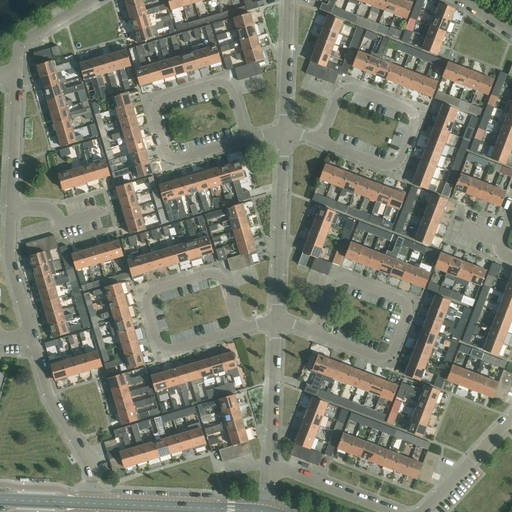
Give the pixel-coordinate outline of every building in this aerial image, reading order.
[(168,0),(172,10),(183,6),(181,0),(168,0)] [(193,0),(181,0),(183,6),(185,13),(191,12),(189,5),(195,3),(193,0)] [(323,3),(320,10),(332,14),(334,7),(336,0),(329,0),(328,5),(323,3)] [(375,0),(373,6),(384,10),(388,0),(375,0)] [(388,0),(384,10),(396,14),(401,0),(388,0)] [(402,0),(401,0),(396,14),(407,19),(413,4),(402,0)] [(417,0),(415,5),(415,7),(421,10),(425,0),(417,0)] [(434,2),(432,6),(439,9),(436,16),(451,21),(455,10),(441,4),(434,2)] [(145,3),(128,8),(132,19),(148,15),(150,15),(168,9),(167,4),(149,10),(147,10),(145,4),(145,3)] [(246,6),(245,6),(247,11),(250,10),(259,8),(258,3),(252,4),(246,6)] [(245,6),(234,10),(235,15),(247,11),(245,6)] [(334,7),(332,14),(343,18),(345,12),(334,7)] [(415,7),(410,18),(417,21),(421,10),(415,7)] [(234,10),(223,13),(224,18),(235,15),(234,10)] [(345,12),(343,18),(354,23),(357,16),(345,12)] [(223,13),(211,16),(213,21),(224,18),(223,13)] [(251,14),(233,19),(234,24),(236,24),(238,30),(254,25),(251,14)] [(148,15),(132,19),(135,31),(171,20),(170,15),(150,21),(148,15)] [(211,16),(200,20),(201,25),(213,21),(211,16)] [(328,16),(324,28),(339,34),(344,22),(328,16)] [(357,16),(354,23),(365,27),(368,20),(357,16)] [(436,16),(432,27),(446,32),(451,21),(436,16)] [(410,18),(406,29),(413,32),(417,21),(410,18)] [(171,20),(135,31),(138,43),(157,38),(156,37),(159,36),(157,30),(173,25),(171,21),(172,21),(171,20)] [(200,20),(188,23),(190,28),(201,25),(200,20)] [(368,20),(365,27),(376,31),(379,25),(368,20)] [(223,21),(213,24),(215,30),(225,27),(223,21)] [(188,23),(176,26),(178,32),(190,28),(188,23)] [(211,25),(205,27),(211,47),(205,49),(210,66),(222,62),(216,44),(211,25)] [(238,30),(236,31),(237,36),(239,35),(241,42),(257,37),(254,25),(238,30)] [(379,25),(376,31),(387,36),(390,29),(379,25)] [(426,25),(422,35),(428,37),(428,38),(442,43),(446,32),(432,27),(431,28),(426,25)] [(357,27),(353,39),(360,42),(364,30),(357,27)] [(199,28),(194,30),(196,39),(202,38),(199,28)] [(324,28),(320,39),(335,45),(339,34),(324,28)] [(390,29),(387,36),(399,40),(401,33),(390,29)] [(406,29),(401,41),(408,44),(413,32),(406,29)] [(367,31),(364,37),(376,42),(378,35),(367,31)] [(188,32),(182,33),(185,43),(191,41),(188,32)] [(226,33),(217,36),(218,41),(228,38),(226,33)] [(176,35),(170,37),(173,46),(174,46),(176,56),(177,57),(171,59),(175,75),(187,72),(182,56),(182,54),(179,45),(176,35)] [(239,42),(220,47),(222,53),(241,47),(242,47),(244,52),(244,53),(261,48),(257,37),(241,42),(239,42)] [(370,57),(365,71),(376,75),(382,61),(381,61),(387,46),(390,40),(384,37),(381,44),(378,54),(372,52),(370,56),(370,57)] [(165,38),(159,40),(162,50),(165,59),(165,61),(159,62),(164,79),(175,75),(171,59),(170,57),(167,48),(165,38)] [(428,38),(423,49),(438,55),(442,43),(428,38)] [(320,39),(315,50),(330,56),(335,45),(320,39)] [(353,39),(348,50),(355,53),(360,42),(353,39)] [(390,40),(387,46),(398,51),(401,44),(390,40)] [(153,42),(147,44),(150,53),(156,52),(153,42)] [(200,51),(194,53),(198,69),(210,66),(205,49),(205,48),(205,47),(203,43),(198,45),(200,49),(200,51)] [(401,44),(398,51),(410,55),(412,48),(401,44)] [(54,47),(52,47),(55,58),(62,56),(59,45),(54,47)] [(142,67),(136,69),(140,85),(142,85),(142,86),(143,87),(148,86),(148,85),(148,83),(152,82),(147,66),(141,45),(136,47),(142,67)] [(51,48),(46,49),(49,61),(55,60),(51,48)] [(244,52),(236,55),(237,60),(246,58),(248,65),(252,64),(258,62),(259,64),(264,63),(264,60),(261,48),(244,53),(244,52)] [(412,48),(410,55),(421,59),(423,53),(412,48)] [(46,49),(40,51),(43,63),(49,61),(46,49)] [(126,49),(115,53),(119,69),(120,71),(125,90),(131,89),(125,69),(125,68),(131,66),(132,66),(127,49),(126,49)] [(311,61),(311,62),(317,64),(322,66),(328,68),(333,70),(339,73),(340,73),(342,67),(335,64),(328,62),(330,56),(315,50),(311,61)] [(348,50),(344,61),(345,61),(344,61),(351,64),(355,53),(348,50)] [(40,51),(34,53),(38,65),(43,63),(40,51)] [(189,54),(182,56),(187,72),(198,69),(194,53),(193,51),(188,52),(189,54)] [(359,52),(353,67),(365,71),(370,57),(370,56),(359,52)] [(115,53),(103,56),(108,72),(108,74),(114,94),(119,92),(113,73),(113,71),(119,69),(115,53)] [(423,53),(421,59),(432,64),(435,57),(423,53)] [(103,56),(92,59),(102,97),(108,96),(102,76),(101,74),(108,72),(103,56)] [(230,57),(224,59),(224,61),(227,71),(234,69),(230,57)] [(435,57),(432,64),(443,68),(446,61),(435,57)] [(92,59),(80,63),(86,84),(91,82),(92,83),(95,93),(94,96),(92,97),(93,100),(97,99),(102,97),(92,59)] [(43,63),(38,65),(41,77),(57,73),(61,72),(78,67),(76,62),(70,64),(70,63),(55,68),(55,67),(57,66),(55,60),(49,61),(43,63)] [(154,64),(147,66),(152,82),(164,79),(159,62),(159,61),(153,62),(154,64)] [(342,67),(340,73),(347,75),(350,66),(351,64),(344,61),(342,67)] [(382,61),(376,75),(387,80),(393,65),(382,61)] [(258,62),(252,64),(256,76),(262,75),(259,64),(258,62)] [(311,62),(306,74),(312,76),(317,64),(311,62)] [(449,63),(443,78),(454,82),(460,67),(449,63)] [(248,65),(246,65),(250,78),(256,76),(252,64),(248,65)] [(317,64),(312,76),(318,78),(322,66),(317,64)] [(246,65),(241,67),(244,80),(250,78),(246,65)] [(393,65),(387,80),(398,84),(404,70),(393,65)] [(322,66),(318,78),(323,80),(328,68),(322,66)] [(80,72),(78,67),(68,70),(69,75),(80,72)] [(241,67),(234,69),(238,81),(244,80),(241,67)] [(460,67),(454,82),(465,87),(471,71),(460,67)] [(328,68),(323,80),(329,82),(333,70),(328,68)] [(333,70),(329,82),(335,85),(339,73),(333,70)] [(404,70),(398,84),(410,88),(415,74),(404,70)] [(471,71),(465,87),(477,91),(482,76),(471,71)] [(40,79),(41,84),(42,84),(43,84),(44,88),(60,83),(64,82),(66,81),(65,77),(63,78),(61,72),(57,73),(41,77),(40,78),(40,79)] [(497,81),(496,83),(503,86),(507,74),(500,72),(497,81)] [(415,74),(410,88),(421,93),(426,78),(415,74)] [(482,76),(477,91),(488,95),(494,80),(482,76)] [(426,78),(421,93),(432,97),(438,83),(426,78)] [(60,83),(44,88),(48,99),(63,95),(77,91),(85,89),(83,84),(68,89),(65,87),(64,82),(60,83)] [(496,83),(491,94),(498,97),(503,86),(496,83)] [(129,92),(113,96),(116,108),(132,104),(129,92)] [(437,92),(435,98),(446,103),(449,96),(437,92)] [(491,94),(487,105),(494,108),(498,97),(491,94)] [(63,95),(48,99),(51,111),(68,106),(73,105),(71,99),(67,101),(65,95),(63,95)] [(449,96),(446,103),(457,107),(460,100),(449,96)] [(460,100),(457,107),(469,111),(471,104),(460,100)] [(68,106),(51,111),(55,124),(70,119),(84,115),(92,113),(90,108),(88,101),(83,102),(81,103),(83,109),(69,113),(68,113),(70,112),(68,106)] [(97,102),(92,103),(95,114),(100,113),(97,102)] [(132,104),(116,108),(120,119),(120,120),(135,115),(132,104)] [(471,104),(469,111),(480,116),(483,109),(471,104)] [(443,105),(439,116),(454,122),(458,111),(443,105)] [(487,105),(483,116),(490,119),(494,108),(487,105)] [(100,113),(95,114),(98,126),(104,124),(100,113)] [(120,120),(116,121),(117,125),(121,124),(123,131),(139,127),(135,115),(120,120)] [(439,116),(434,128),(450,133),(454,122),(439,116)] [(472,116),(468,128),(474,130),(479,119),(472,116)] [(483,116),(478,128),(485,130),(490,119),(483,116)] [(70,119),(55,124),(58,134),(73,129),(70,119)] [(95,124),(90,125),(93,138),(98,136),(95,124)] [(104,124),(98,126),(102,137),(107,136),(104,124)] [(511,127),(504,125),(500,136),(511,140),(511,127)] [(123,132),(112,135),(114,140),(125,137),(126,143),(142,138),(139,127),(123,131),(123,132)] [(434,128),(430,139),(445,145),(450,133),(434,128)] [(468,128),(463,139),(470,141),(474,130),(468,128)] [(478,128),(474,139),(481,142),(485,130),(478,128)] [(57,134),(56,135),(57,140),(58,140),(60,140),(61,146),(83,139),(82,134),(75,136),(73,129),(58,134),(57,134)] [(495,135),(494,139),(498,140),(495,147),(511,153),(511,149),(511,140),(500,136),(495,135)] [(107,136),(102,137),(105,149),(110,147),(107,136)] [(142,138),(126,143),(130,154),(145,150),(142,138)] [(430,139),(426,150),(441,156),(445,145),(430,139)] [(463,139),(459,150),(466,152),(470,141),(463,139)] [(474,139),(470,151),(477,153),(481,142),(474,139)] [(88,164),(82,166),(86,182),(98,179),(93,163),(93,161),(90,149),(89,149),(87,142),(82,144),(84,150),(88,164)] [(110,147),(105,149),(108,160),(114,159),(110,147)] [(495,147),(491,159),(506,165),(511,153),(495,147)] [(114,159),(108,160),(110,166),(129,161),(130,166),(148,161),(145,150),(130,154),(128,154),(128,156),(114,159)] [(426,150),(422,161),(437,167),(441,156),(426,150)] [(459,150),(455,161),(462,164),(466,152),(459,150)] [(469,153),(466,160),(478,165),(481,158),(469,153)] [(481,158),(478,165),(489,169),(492,162),(481,158)] [(93,161),(93,163),(98,179),(109,175),(105,159),(99,161),(99,159),(93,161)] [(232,164),(227,165),(232,181),(233,181),(233,183),(237,195),(239,202),(252,198),(249,191),(243,193),(239,179),(244,178),(244,176),(245,176),(244,172),(242,172),(239,161),(238,162),(237,161),(236,160),(232,161),(231,162),(232,164)] [(130,167),(112,172),(114,178),(129,173),(131,174),(132,179),(136,177),(152,173),(154,172),(152,166),(151,166),(150,166),(148,161),(130,166),(130,167)] [(422,161),(417,172),(432,178),(437,167),(422,161)] [(455,161),(451,172),(457,175),(462,164),(455,161)] [(492,162),(489,169),(500,173),(503,167),(492,162)] [(327,164),(321,180),(332,184),(338,169),(327,164)] [(227,165),(216,168),(221,186),(226,185),(228,184),(227,183),(232,181),(227,165)] [(82,166),(70,169),(75,185),(86,182),(82,166)] [(503,167),(500,173),(511,178),(511,176),(511,170),(505,167),(503,167)] [(216,168),(204,172),(209,188),(210,187),(211,189),(215,188),(221,186),(216,168)] [(59,173),(63,188),(75,185),(70,169),(65,171),(65,169),(59,171),(59,173)] [(338,169),(332,184),(343,188),(349,173),(338,169)] [(197,174),(193,175),(197,191),(198,193),(199,193),(205,212),(210,211),(204,189),(209,188),(204,172),(203,172),(203,171),(202,170),(197,171),(197,172),(197,174)] [(417,172),(413,184),(428,189),(435,192),(437,187),(430,185),(432,178),(417,172)] [(451,172),(446,183),(453,186),(457,175),(451,172)] [(185,177),(181,178),(186,194),(186,196),(192,195),(192,193),(197,191),(193,175),(192,175),(191,174),(190,173),(186,174),(185,176),(185,177)] [(343,188),(341,195),(344,196),(346,195),(347,191),(353,193),(353,192),(355,193),(360,178),(349,173),(343,188)] [(461,174),(455,190),(467,194),(473,179),(461,174)] [(153,176),(148,178),(152,190),(157,189),(153,176)] [(181,178),(170,181),(175,200),(176,199),(179,209),(182,219),(187,217),(184,208),(181,196),(186,194),(181,178)] [(360,178),(355,193),(366,197),(372,182),(360,178)] [(473,179),(467,194),(478,198),(484,183),(473,179)] [(170,201),(175,200),(170,181),(158,185),(163,203),(164,203),(167,213),(170,222),(176,221),(173,211),(170,201)] [(372,182),(366,197),(377,201),(383,186),(372,182)] [(132,183),(116,188),(120,200),(135,195),(132,183)] [(446,183),(442,195),(448,198),(453,186),(446,183)] [(484,183),(478,198),(489,203),(495,187),(484,183)] [(377,201),(372,212),(377,214),(381,203),(387,205),(388,206),(394,191),(383,186),(377,201)] [(412,186),(407,198),(414,200),(418,189),(412,186)] [(495,187),(489,203),(501,207),(506,192),(495,187)] [(157,189),(152,190),(155,202),(161,200),(157,189)] [(387,205),(384,215),(389,217),(393,207),(400,210),(405,195),(406,193),(400,191),(399,191),(399,192),(394,191),(388,206),(387,205)] [(230,194),(225,196),(228,205),(233,204),(230,194)] [(315,194),(312,201),(322,204),(324,205),(327,198),(315,194)] [(135,195),(120,200),(123,211),(138,207),(137,201),(138,201),(137,196),(135,196),(135,195)] [(433,195),(429,206),(444,212),(448,201),(448,200),(433,195)] [(219,197),(213,199),(216,209),(222,207),(219,197)] [(327,198),(324,205),(335,209),(338,202),(327,198)] [(407,198),(403,209),(410,212),(414,200),(407,198)] [(161,200),(155,202),(159,213),(164,212),(161,200)] [(338,202),(335,209),(347,214),(349,207),(338,202)] [(196,204),(190,206),(193,216),(199,214),(196,204)] [(213,213),(205,215),(207,220),(215,218),(229,213),(231,220),(246,216),(243,204),(227,209),(213,213)] [(429,206),(424,217),(439,223),(444,212),(429,206)] [(138,207),(123,211),(126,223),(142,218),(138,207)] [(319,207),(317,213),(318,214),(317,219),(332,225),(335,226),(338,217),(348,221),(350,218),(336,213),(321,207),(321,208),(319,207)] [(349,207),(347,214),(358,218),(360,211),(349,207)] [(403,209),(399,220),(405,223),(410,212),(403,209)] [(360,211),(358,218),(369,222),(372,215),(360,211)] [(164,212),(159,213),(162,225),(167,223),(164,212)] [(372,215),(369,222),(380,227),(383,220),(372,215)] [(203,216),(197,217),(200,227),(206,225),(203,216)] [(231,220),(223,222),(224,228),(232,226),(234,232),(250,227),(246,216),(231,220)] [(424,217),(420,228),(435,234),(439,223),(424,217)] [(142,218),(126,223),(129,234),(145,230),(143,224),(145,224),(144,219),(142,219),(142,218)] [(348,221),(345,230),(352,233),(357,221),(350,218),(348,221)] [(191,219),(186,220),(191,240),(192,241),(186,243),(191,260),(191,261),(192,261),(197,260),(198,259),(198,257),(202,256),(197,240),(197,238),(191,219)] [(317,219),(312,230),(327,236),(332,225),(317,219)] [(383,220),(380,227),(391,231),(394,224),(383,220)] [(399,220),(394,232),(401,235),(405,223),(399,220)] [(180,222),(174,224),(178,236),(183,234),(180,222)] [(359,222),(357,229),(369,233),(371,226),(359,222)] [(168,226),(163,227),(166,237),(171,235),(168,226)] [(371,226),(369,233),(380,238),(383,231),(371,226)] [(234,232),(229,233),(230,239),(236,237),(237,243),(253,239),(250,227),(234,232)] [(420,228),(416,240),(431,246),(435,234),(420,228)] [(157,229),(151,231),(154,241),(160,239),(157,229)] [(312,230),(308,241),(323,247),(327,236),(312,230)] [(345,230),(341,241),(348,244),(352,233),(345,230)] [(203,238),(197,240),(202,256),(213,253),(208,235),(207,231),(202,232),(203,236),(203,238)] [(383,231),(380,238),(391,242),(394,235),(383,231)] [(145,232),(140,234),(143,244),(148,242),(145,232)] [(178,241),(173,242),(174,245),(174,247),(179,263),(191,260),(186,243),(185,241),(183,234),(178,236),(179,239),(178,241)] [(54,236),(48,237),(52,250),(58,248),(54,236)] [(134,236),(128,238),(131,247),(137,246),(134,236)] [(48,237),(42,239),(46,251),(50,250),(52,250),(48,237)] [(386,256),(380,271),(391,276),(397,260),(396,260),(399,254),(402,246),(404,239),(398,237),(393,252),(392,252),(388,251),(386,256)] [(42,239),(37,241),(40,253),(46,251),(42,239)] [(237,243),(233,245),(234,249),(239,248),(241,255),(245,254),(251,252),(251,255),(257,253),(256,251),(253,239),(237,243)] [(405,239),(402,246),(414,250),(416,244),(405,239)] [(119,240),(107,244),(111,259),(123,256),(119,240)] [(37,241),(31,242),(35,255),(40,253),(37,241)] [(308,241),(304,253),(310,255),(314,257),(316,257),(319,258),(323,247),(308,241)] [(341,241),(336,252),(344,255),(348,244),(341,241)] [(31,242),(26,244),(29,256),(35,255),(31,242)] [(352,243),(346,258),(357,263),(363,247),(352,243)] [(107,244),(95,247),(100,263),(104,261),(105,262),(111,261),(110,260),(111,259),(107,244)] [(416,244),(414,250),(425,255),(427,248),(416,244)] [(169,248),(163,250),(168,266),(179,263),(174,247),(174,245),(168,246),(169,248)] [(67,246),(60,248),(63,259),(70,257),(69,255),(67,246)] [(95,247),(84,250),(88,266),(100,263),(95,247)] [(363,247),(357,263),(369,267),(374,252),(363,247)] [(158,252),(151,254),(156,270),(168,266),(163,250),(162,248),(157,250),(158,252)] [(223,248),(216,250),(217,255),(219,262),(227,259),(225,252),(223,248)] [(427,248),(425,255),(436,259),(439,252),(427,248)] [(35,255),(29,256),(29,257),(33,268),(53,262),(50,250),(46,251),(40,253),(35,255)] [(84,250),(72,254),(81,283),(86,282),(82,269),(88,267),(87,266),(88,266),(84,250)] [(135,258),(128,261),(133,279),(135,279),(141,277),(141,276),(141,274),(145,273),(140,257),(139,255),(138,251),(133,253),(134,257),(135,258)] [(146,255),(140,257),(145,273),(156,270),(151,254),(151,252),(145,253),(146,255)] [(251,252),(245,254),(249,266),(254,265),(251,255),(251,252)] [(336,252),(332,263),(333,264),(339,266),(343,257),(344,255),(336,252)] [(374,252),(369,267),(380,271),(386,256),(374,252)] [(441,253),(435,268),(446,273),(447,273),(453,258),(441,253)] [(241,255),(239,256),(243,268),(249,266),(245,254),(241,255)] [(303,254),(299,265),(306,267),(310,257),(303,254)] [(239,256),(233,257),(237,270),(243,268),(239,256)] [(70,257),(63,259),(67,270),(73,268),(70,257)] [(233,257),(228,259),(231,271),(237,270),(233,257)] [(316,257),(311,270),(317,272),(322,260),(319,258),(316,257)] [(446,273),(445,277),(456,281),(457,277),(458,277),(464,262),(453,258),(447,273),(446,273)] [(397,260),(391,276),(402,280),(408,265),(408,264),(409,261),(404,259),(403,263),(397,260)] [(322,260),(317,272),(323,274),(327,262),(322,260)] [(31,268),(31,269),(32,274),(33,275),(35,275),(36,279),(51,275),(54,275),(57,274),(53,262),(33,268),(31,268)] [(327,262),(323,274),(328,276),(333,264),(332,263),(327,262)] [(464,262),(458,277),(469,282),(475,267),(464,262)] [(489,272),(488,274),(495,277),(498,277),(502,266),(493,262),(489,272)] [(408,265),(402,280),(414,284),(419,269),(420,265),(416,264),(415,267),(408,265)] [(475,267),(469,282),(481,286),(486,271),(475,267)] [(35,280),(34,281),(36,286),(37,286),(38,286),(39,291),(55,286),(55,287),(66,283),(77,280),(73,268),(67,270),(68,277),(56,281),(54,275),(51,275),(36,279),(35,280)] [(419,269),(414,284),(425,288),(425,289),(431,273),(419,269)] [(129,273),(116,276),(117,281),(130,278),(129,273)] [(488,274),(484,285),(491,288),(495,277),(488,274)] [(77,280),(66,283),(69,291),(72,290),(73,293),(80,291),(77,280)] [(430,282),(427,289),(439,294),(441,287),(430,282)] [(93,283),(81,286),(82,291),(94,287),(93,283)] [(105,288),(93,291),(95,296),(107,292),(109,299),(109,300),(124,295),(121,283),(105,288)] [(484,285),(480,296),(487,299),(491,288),(484,285)] [(55,286),(39,291),(43,302),(58,298),(55,287),(55,286)] [(441,287),(439,294),(450,298),(452,291),(441,287)] [(80,291),(73,293),(77,305),(84,303),(80,291)] [(452,291),(450,298),(461,302),(464,295),(452,291)] [(89,292),(84,294),(87,306),(93,304),(89,292)] [(511,296),(506,294),(502,305),(511,309),(511,296)] [(109,299),(100,302),(101,307),(110,304),(112,311),(128,306),(129,306),(129,305),(128,300),(127,299),(125,299),(124,295),(109,300),(109,299)] [(464,295),(461,302),(472,307),(475,300),(464,295)] [(436,296),(432,308),(447,314),(447,313),(460,318),(460,319),(467,321),(472,310),(465,307),(462,312),(449,307),(451,302),(436,296)] [(480,296),(475,308),(482,310),(487,299),(480,296)] [(58,298),(43,302),(46,314),(61,309),(58,298)] [(84,303),(77,305),(80,316),(87,314),(84,303)] [(93,304),(87,306),(91,317),(96,316),(93,304)] [(511,309),(502,305),(498,316),(511,321),(511,309)] [(110,311),(100,314),(102,319),(111,316),(113,315),(115,323),(131,318),(128,306),(112,311),(110,311)] [(432,308),(428,319),(443,325),(443,324),(453,328),(454,323),(445,320),(447,314),(432,308)] [(475,308),(471,319),(478,321),(482,310),(475,308)] [(61,309),(46,314),(49,326),(65,322),(73,319),(72,314),(63,317),(61,309)] [(87,314),(80,316),(84,329),(91,327),(87,314)] [(492,314),(490,318),(496,320),(493,327),(508,333),(511,324),(511,321),(498,316),(492,314)] [(96,316),(91,317),(94,329),(100,327),(96,316)] [(115,323),(111,324),(112,328),(117,327),(119,334),(134,329),(131,318),(115,323)] [(428,319),(423,330),(438,336),(443,325),(428,319)] [(460,319),(456,330),(463,332),(467,321),(460,319)] [(471,319),(467,330),(474,332),(478,321),(471,319)] [(48,326),(48,328),(49,332),(50,333),(51,333),(53,337),(68,333),(82,329),(80,323),(70,326),(68,321),(65,322),(49,326),(48,326)] [(100,327),(94,329),(98,340),(103,339),(100,327)] [(493,327),(489,338),(504,344),(508,333),(493,327)] [(134,329),(119,334),(122,345),(138,341),(134,329)] [(423,330),(419,341),(434,347),(437,348),(439,344),(436,343),(438,336),(423,330)] [(456,330),(451,341),(459,344),(463,332),(456,330)] [(467,330),(462,342),(469,344),(474,332),(467,330)] [(489,338),(484,350),(500,356),(504,344),(489,338)] [(103,339),(98,340),(101,352),(106,350),(103,339)] [(54,341),(45,343),(47,352),(59,349),(56,340),(54,341)] [(138,341),(122,345),(126,357),(141,352),(138,341)] [(419,341),(415,352),(430,358),(434,347),(419,341)] [(451,341),(447,352),(454,355),(459,344),(451,341)] [(472,356),(474,349),(461,345),(458,351),(472,356)] [(474,349),(472,356),(483,361),(485,354),(474,349)] [(106,350),(101,352),(104,363),(110,362),(106,350)] [(98,351),(86,354),(90,370),(102,366),(98,351)] [(110,362),(104,363),(106,369),(125,363),(127,369),(129,369),(145,364),(141,352),(126,357),(110,362)] [(232,352),(221,356),(225,371),(227,376),(232,374),(233,378),(240,376),(237,368),(234,358),(235,358),(236,357),(235,353),(234,353),(233,353),(232,352)] [(415,352),(410,363),(425,369),(430,358),(415,352)] [(447,352),(443,363),(450,366),(454,355),(447,352)] [(86,354),(74,358),(79,373),(90,370),(86,354)] [(214,358),(209,359),(215,378),(219,377),(218,373),(225,371),(221,356),(220,356),(220,354),(219,354),(214,355),(213,356),(214,358)] [(485,354),(483,361),(494,365),(497,358),(485,354)] [(55,355),(49,357),(51,365),(56,380),(61,379),(61,380),(62,381),(67,379),(68,378),(68,377),(63,361),(57,363),(55,355)] [(308,385),(305,391),(314,395),(317,396),(319,389),(325,375),(331,360),(319,355),(317,362),(315,362),(311,370),(310,372),(317,375),(313,385),(310,386),(308,385)] [(74,358),(63,361),(68,377),(79,373),(74,358)] [(497,358),(494,365),(504,369),(507,362),(498,359),(497,358)] [(209,359),(198,362),(202,378),(203,381),(204,381),(215,378),(209,359)] [(331,360),(325,375),(336,379),(342,364),(331,360)] [(198,362),(186,366),(191,381),(197,403),(202,402),(199,393),(200,393),(198,385),(204,383),(204,381),(203,381),(202,378),(198,362)] [(410,363),(406,375),(421,381),(425,369),(410,363)] [(443,363),(438,374),(446,377),(450,366),(443,363)] [(342,364),(336,379),(347,383),(353,368),(342,364)] [(186,366),(175,369),(179,385),(183,397),(186,406),(190,405),(188,396),(189,396),(185,383),(191,381),(186,366)] [(460,385),(466,370),(454,366),(449,381),(460,385)] [(353,368),(347,383),(358,388),(364,373),(353,368)] [(175,369),(164,372),(168,388),(174,386),(179,385),(175,369)] [(466,370),(460,385),(472,390),(477,375),(466,370)] [(511,372),(505,370),(503,376),(511,379),(511,372)] [(109,378),(107,379),(108,385),(110,386),(111,385),(112,390),(128,386),(130,385),(150,379),(148,374),(132,378),(130,377),(129,372),(124,374),(109,378)] [(164,372),(152,376),(156,391),(158,397),(169,393),(168,388),(164,372)] [(364,373),(358,388),(370,392),(375,377),(364,373)] [(438,374),(434,386),(441,389),(446,377),(438,374)] [(477,375),(472,390),(483,394),(489,379),(477,375)] [(511,379),(503,376),(500,382),(511,386),(511,379)] [(375,377),(370,392),(380,396),(381,396),(387,381),(375,377)] [(489,379),(483,394),(493,398),(494,398),(496,393),(498,387),(500,384),(489,379)] [(381,396),(377,405),(382,407),(386,398),(392,401),(398,386),(387,381),(381,396)] [(402,382),(400,389),(436,403),(441,392),(425,386),(421,384),(419,389),(402,382)] [(500,384),(498,387),(511,392),(511,389),(511,386),(500,382),(500,384)] [(229,384),(218,387),(220,396),(232,393),(229,384)] [(128,386),(112,390),(115,402),(131,397),(133,397),(153,391),(151,385),(131,391),(131,392),(130,392),(128,386)] [(218,387),(206,391),(209,399),(220,396),(218,387)] [(498,387),(496,393),(509,397),(511,392),(498,387)] [(319,389),(317,396),(328,400),(331,393),(319,389)] [(400,389),(396,397),(403,400),(404,397),(419,402),(416,408),(432,414),(436,403),(400,389)] [(331,393),(328,400),(339,405),(342,398),(331,393)] [(496,393),(494,398),(507,403),(509,397),(496,393)] [(235,395),(217,400),(219,405),(221,404),(223,411),(238,406),(235,395)] [(131,397),(115,402),(119,413),(137,408),(156,402),(155,397),(135,403),(132,401),(131,397)] [(313,398),(309,409),(324,415),(328,404),(313,398)] [(342,398),(339,405),(350,409),(353,402),(342,398)] [(395,400),(391,411),(398,414),(402,402),(395,400)] [(353,402),(350,409),(361,413),(364,406),(353,402)] [(207,403),(197,406),(201,417),(206,416),(205,412),(207,408),(209,408),(207,403)] [(195,406),(183,410),(185,417),(197,413),(195,406)] [(223,411),(221,411),(222,416),(224,423),(242,418),(238,406),(223,411)] [(364,406),(361,413),(372,417),(375,411),(364,406)] [(137,408),(119,413),(122,425),(140,420),(160,414),(158,408),(139,414),(137,408)] [(416,408),(412,419),(427,425),(432,414),(416,408)] [(309,409),(305,420),(320,426),(324,415),(309,409)] [(342,409),(338,420),(344,423),(349,412),(342,409)] [(183,410),(171,413),(173,420),(185,417),(183,410)] [(375,411),(372,417),(384,422),(386,415),(375,411)] [(391,411),(387,423),(394,426),(398,414),(391,411)] [(171,413),(160,417),(162,424),(173,420),(171,413)] [(352,413),(349,419),(361,424),(363,417),(352,413)] [(206,416),(201,417),(202,423),(213,420),(211,414),(206,416)] [(160,417),(155,418),(160,437),(158,441),(155,442),(159,457),(171,454),(166,438),(162,424),(160,417)] [(363,417),(361,424),(372,428),(375,422),(363,417)] [(224,423),(205,429),(206,436),(224,431),(226,429),(228,428),(230,434),(245,429),(242,418),(224,423)] [(412,419),(408,431),(423,437),(423,436),(427,425),(412,419)] [(148,420),(137,424),(139,431),(151,427),(148,420)] [(305,420),(300,432),(315,437),(320,426),(305,420)] [(338,420),(333,432),(340,434),(344,423),(338,420)] [(375,422),(372,428),(383,433),(386,426),(375,422)] [(137,424),(131,425),(133,432),(137,444),(135,447),(132,448),(137,464),(148,461),(143,445),(139,431),(137,424)] [(386,426),(383,433),(395,437),(397,430),(386,426)] [(123,428),(114,431),(116,438),(122,436),(128,434),(125,427),(123,428)] [(201,428),(189,431),(194,447),(194,448),(195,449),(201,447),(202,446),(201,445),(206,443),(201,428)] [(230,434),(228,434),(229,440),(231,439),(233,446),(237,445),(243,443),(249,441),(245,429),(230,434)] [(397,430),(395,437),(406,441),(409,435),(397,430)] [(189,431),(178,435),(182,450),(194,447),(189,431)] [(300,432),(296,443),(311,449),(315,437),(300,432)] [(333,432),(329,443),(336,445),(340,434),(333,432)] [(344,434),(338,448),(350,453),(355,438),(344,434)] [(178,435),(166,438),(171,454),(182,450),(178,435)] [(409,435),(406,441),(417,446),(420,439),(409,435)] [(127,450),(120,452),(125,467),(137,464),(132,448),(129,437),(123,439),(127,450)] [(218,437),(208,440),(210,446),(219,443),(218,437)] [(355,438),(350,453),(361,457),(367,443),(355,438)] [(113,440),(104,442),(106,448),(117,445),(116,439),(113,440)] [(420,439),(417,446),(428,450),(431,444),(431,443),(420,439)] [(249,441),(243,443),(247,455),(253,454),(251,447),(249,441)] [(155,442),(143,445),(148,461),(159,457),(155,442)] [(243,443),(237,445),(241,457),(247,455),(243,443)] [(329,443),(324,454),(331,457),(335,447),(336,445),(329,443)] [(367,443),(361,457),(372,462),(378,447),(367,443)] [(296,444),(291,456),(297,458),(301,446),(296,444)] [(117,445),(106,448),(108,454),(119,450),(117,445)] [(233,446),(231,446),(235,459),(241,457),(237,445),(233,446)] [(231,446),(226,448),(229,461),(235,459),(231,446)] [(301,446),(297,458),(302,460),(307,448),(301,446)] [(378,447),(372,462),(383,466),(389,451),(378,447)] [(226,448),(220,450),(223,462),(229,461),(226,448)] [(307,448),(302,460),(308,462),(312,450),(307,448)] [(389,451),(383,466),(395,470),(400,456),(400,455),(401,451),(397,449),(395,454),(389,451)] [(119,450),(108,454),(109,459),(121,456),(119,450)] [(312,450),(308,462),(313,464),(317,453),(312,450)] [(428,451),(426,457),(438,462),(440,456),(428,451)] [(317,453),(313,464),(319,466),(323,455),(317,453)] [(121,456),(109,459),(111,465),(122,462),(121,456)] [(400,456),(395,470),(406,475),(412,460),(400,456)] [(426,457),(424,462),(436,467),(438,462),(426,457)] [(412,460),(406,475),(417,479),(419,473),(421,468),(423,464),(412,460)] [(122,462),(111,465),(113,471),(124,468),(122,462)] [(423,464),(421,468),(434,473),(436,467),(424,462),(423,464)] [(421,468),(419,473),(431,478),(434,473),(421,468)] [(419,473),(417,479),(429,484),(431,478),(419,473)]
